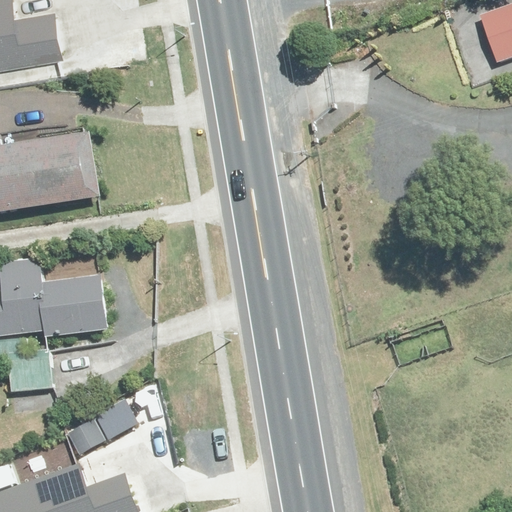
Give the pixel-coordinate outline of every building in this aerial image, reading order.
[(0,0),(0,62),(64,52),(57,8),(9,16),(6,0),(0,0)] [(511,4),(479,17),(496,64),(511,57),(511,4)] [(89,137),(0,152),(0,221),(101,204),(89,137)] [(0,335),(98,326),(93,278),(39,282),(37,260),(0,263),(0,335)] [(49,354),(9,358),(12,385),(52,381),(49,354)] [(0,511),(138,511),(124,472),(82,487),(73,463),(0,488),(0,511)]
